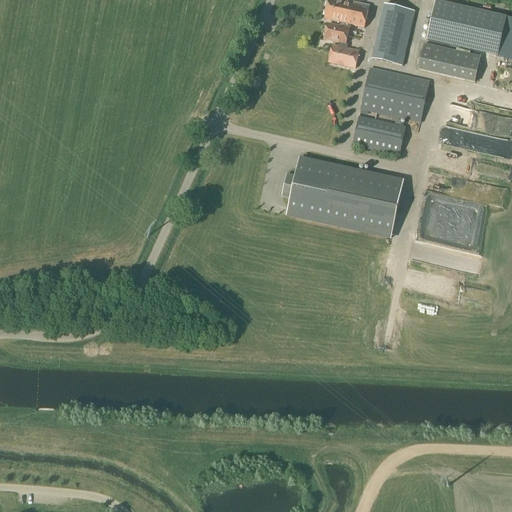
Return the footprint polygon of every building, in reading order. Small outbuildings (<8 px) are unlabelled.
[(369,7),(336,0),(335,1),(329,0),(324,20),(340,23),(339,28),(327,25),(324,40),(339,44),(338,48),(332,46),(328,63),(355,70),(359,52),(344,49),(349,25),(364,29),(369,7)] [(511,19),(435,2),(426,42),(511,60),(511,19)] [(402,67),(414,12),(385,6),(372,60),(402,67)] [(475,84),(481,57),(424,44),(418,71),(475,84)] [(420,124),(429,83),(370,70),(361,111),(420,124)] [(399,157),(405,128),(360,118),(353,147),(399,157)] [(507,156),(509,151),(511,151),(511,142),(507,141),(503,155),(507,156)] [(281,197),(290,199),(276,261),(380,285),(403,184),(299,160),(295,177),(286,175),(281,197)] [(449,193),(489,202),(493,186),(431,172),(428,188),(449,193)]
